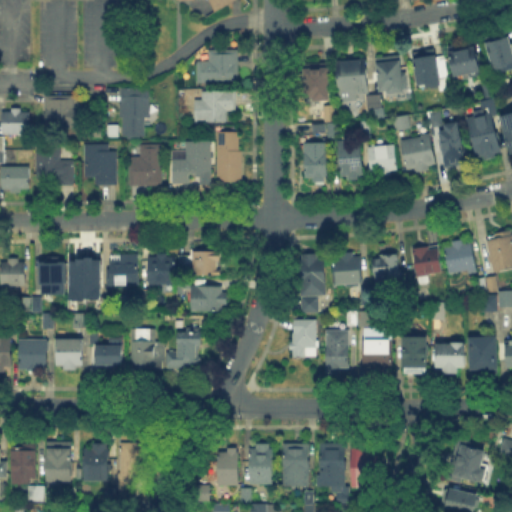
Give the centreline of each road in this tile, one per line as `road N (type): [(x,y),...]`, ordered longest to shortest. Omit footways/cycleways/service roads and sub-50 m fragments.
road 1 (residential): [(0,405),(511,403)]
road 2 (residential): [(149,511),(253,325),(272,219)]
road 3 (residential): [(0,220),(272,219)]
road 4 (residential): [(272,219),(439,204),(511,188)]
road 5 (residential): [(272,25),(370,21),(484,0)]
road 6 (residential): [(272,219),(272,25)]
